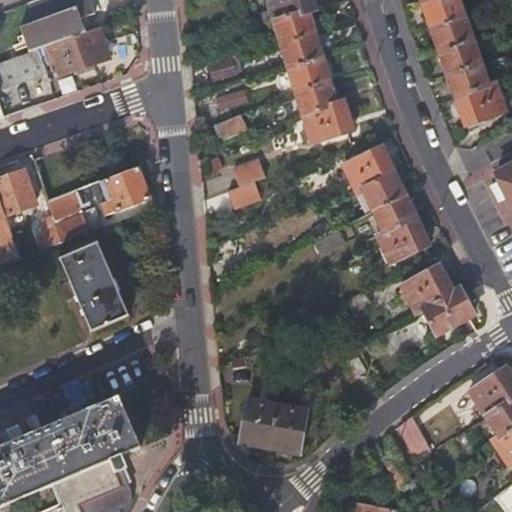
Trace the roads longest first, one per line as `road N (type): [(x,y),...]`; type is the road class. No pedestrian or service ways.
road 1 (residential): [(374,0),(434,174),(511,325)]
road 2 (residential): [(511,335),(396,406),(275,511)]
road 3 (residential): [(168,94),(188,322)]
road 4 (residential): [(0,404),(188,322)]
road 5 (residential): [(0,150),(168,94)]
road 6 (residential): [(188,322),(199,484)]
